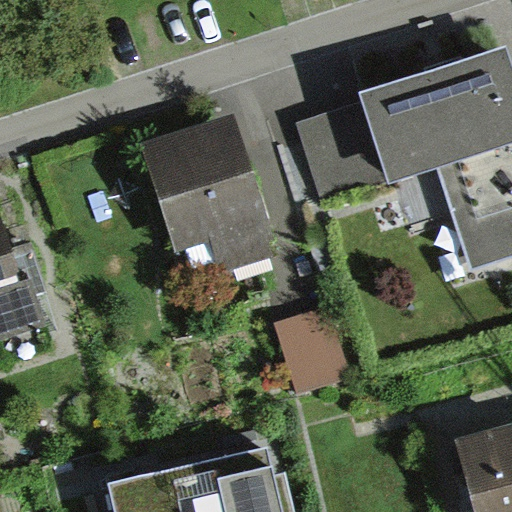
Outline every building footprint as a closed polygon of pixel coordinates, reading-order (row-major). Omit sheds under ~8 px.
[(511,100),(496,51),(289,118),(316,202),(382,181),(400,237),(447,222),(463,271),(511,255),(511,100)] [(232,118),(142,147),(178,257),(211,246),(220,274),(277,256),(232,118)] [(0,243),(0,326),(26,318),(0,243)] [(326,305),(273,321),(294,393),(347,378),(326,305)] [(511,511),(511,422),(511,420),(443,437),(461,511),(511,511)] [(284,511),(271,457),(120,492),(124,511),(284,511)]
